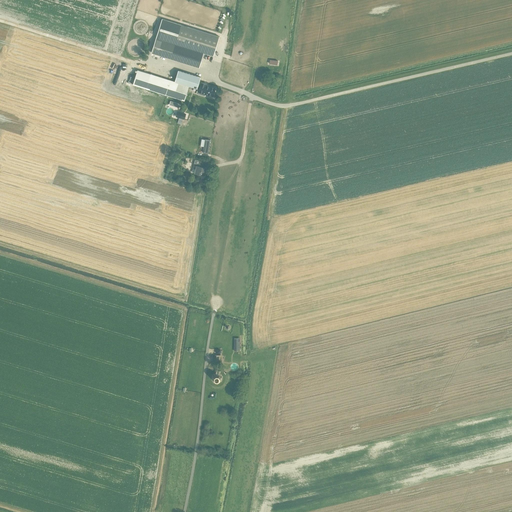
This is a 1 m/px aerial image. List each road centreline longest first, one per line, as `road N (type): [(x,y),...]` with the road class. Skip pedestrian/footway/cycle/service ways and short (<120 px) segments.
road 1 (track): [(0,20),(213,79)]
road 2 (unclassified): [(184,511),(210,332)]
road 3 (track): [(210,332),(240,160)]
